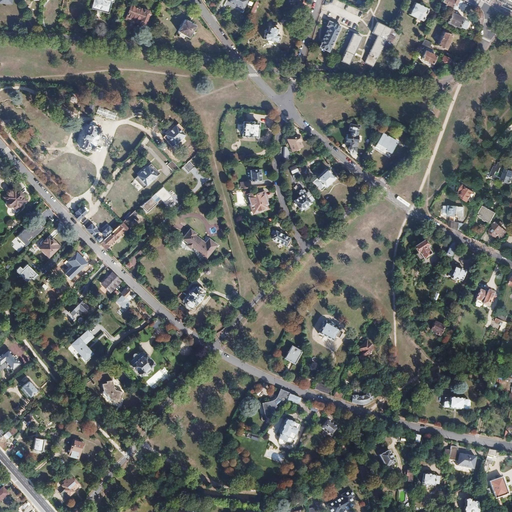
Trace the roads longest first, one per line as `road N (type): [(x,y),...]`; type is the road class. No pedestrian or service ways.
road 1 (residential): [(212,348),(320,400),(511,447)]
road 2 (residential): [(0,143),(149,301),(212,348)]
road 3 (residential): [(0,36),(73,38),(243,65)]
road 4 (residential): [(79,511),(212,348)]
road 5 (residential): [(296,75),(430,77),(459,68)]
road 6 (residential): [(377,186),(511,264)]
road 7 (residential): [(308,249),(279,191),(285,106)]
road 8 (residential): [(308,249),(212,348)]
road 9 (residential): [(454,74),(407,156),(377,186)]
road 10 (residential): [(285,106),(377,186)]
